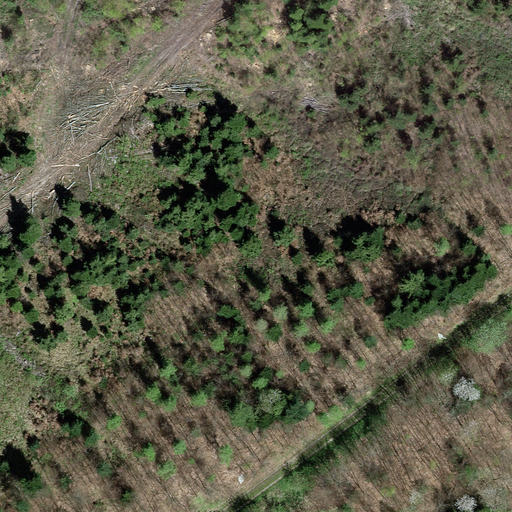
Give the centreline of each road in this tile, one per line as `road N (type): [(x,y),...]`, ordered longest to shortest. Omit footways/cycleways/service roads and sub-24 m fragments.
road 1 (track): [(218,511),(511,292)]
road 2 (track): [(231,0),(0,220)]
